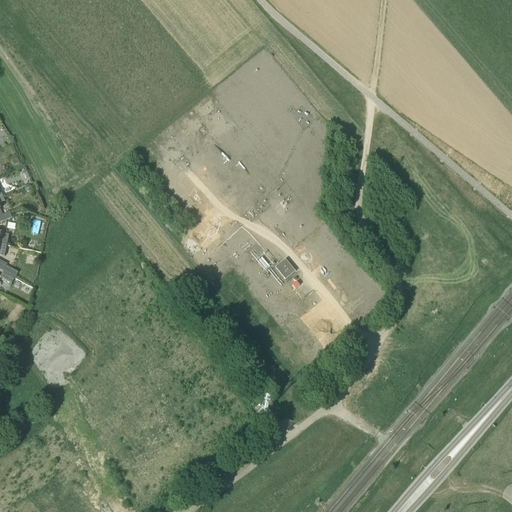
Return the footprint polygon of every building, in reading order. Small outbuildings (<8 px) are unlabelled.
[(3,216),(0,217),(0,224),(5,222),(12,218),(10,213),(3,216)] [(34,219),(32,233),(38,234),(41,220),(34,219)] [(0,245),(7,247),(10,236),(2,234),(2,235),(0,234),(0,245)] [(285,281),(295,272),(285,260),(275,269),(285,281)] [(7,267),(3,273),(14,279),(17,273),(7,267)] [(0,278),(11,285),(14,279),(3,273),(0,278)]
